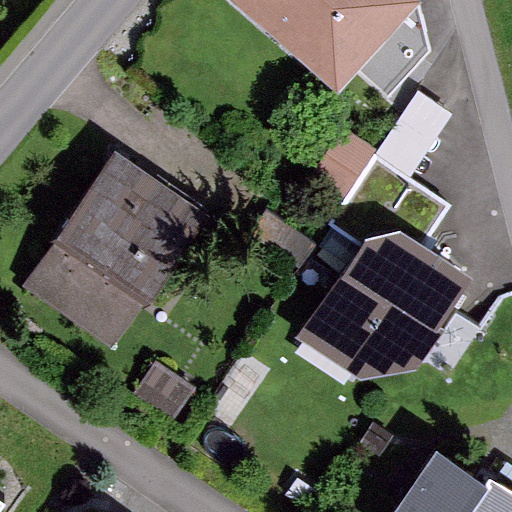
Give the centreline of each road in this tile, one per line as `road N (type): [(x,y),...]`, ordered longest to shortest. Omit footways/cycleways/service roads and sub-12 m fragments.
road 1 (residential): [(0,369),(212,511)]
road 2 (residential): [(511,173),(470,0)]
road 3 (unclassified): [(0,126),(105,0)]
